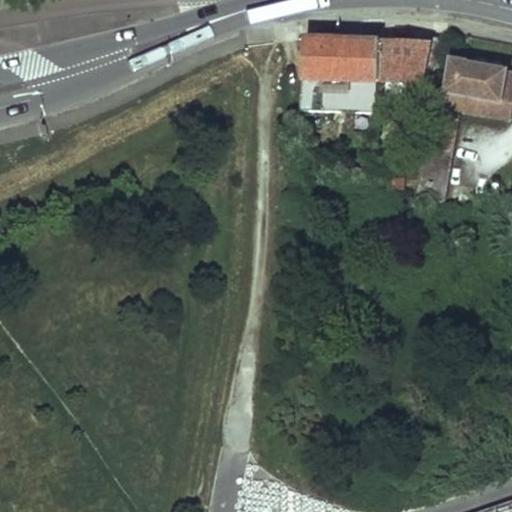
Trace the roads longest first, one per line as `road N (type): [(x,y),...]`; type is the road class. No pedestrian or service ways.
road 1 (primary): [(0,107),(97,79),(254,6)]
road 2 (primary): [(254,6),(0,70)]
